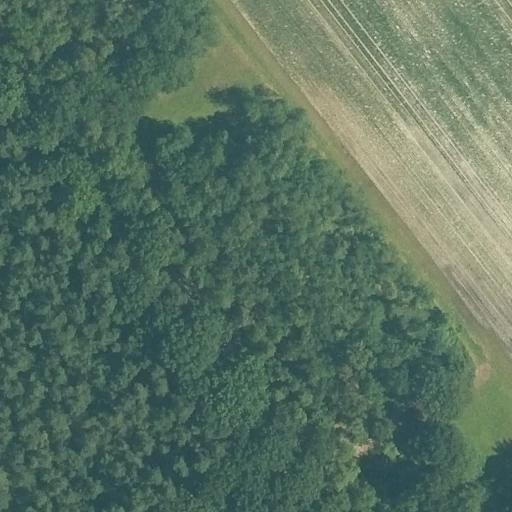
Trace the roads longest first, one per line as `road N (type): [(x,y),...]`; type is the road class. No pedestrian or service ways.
road 1 (track): [(352,511),(0,50)]
road 2 (track): [(479,384),(335,489)]
